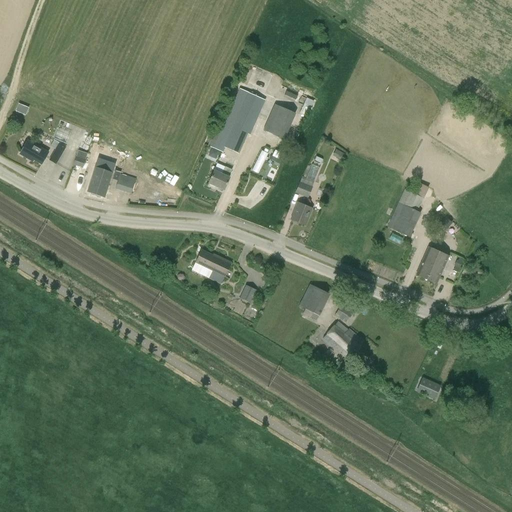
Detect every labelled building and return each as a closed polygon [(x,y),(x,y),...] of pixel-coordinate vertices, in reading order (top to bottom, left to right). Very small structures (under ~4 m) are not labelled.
[(239,88),(230,108),(226,106),(208,146),(223,152),(225,148),(239,154),(247,134),(250,135),(266,100),(239,88)] [(307,98),(303,106),(309,109),(310,109),(314,101),(307,98)] [(15,111),(25,114),(27,108),(18,104),(15,111)] [(284,140),(296,113),(274,104),(263,130),(284,140)] [(56,164),(66,147),(53,140),(50,146),(55,149),(49,160),(56,164)] [(41,164),(48,152),(28,141),(20,154),(27,158),(28,156),(41,164)] [(332,156),(340,160),(344,154),(336,149),(332,156)] [(73,165),(83,168),(87,153),(78,150),(73,165)] [(260,150),(251,170),(257,173),(267,153),(260,150)] [(224,190),(232,170),(217,163),(208,183),(224,190)] [(314,181),(319,167),(312,164),(306,178),(314,181)] [(105,197),(112,172),(95,167),(87,191),(105,197)] [(121,172),(115,170),(112,179),(118,181),(116,188),(131,193),(135,179),(120,174),(121,172)] [(295,193),(308,198),(312,187),(314,181),(302,176),(300,182),(299,182),(295,193)] [(429,187),(417,182),(412,192),(404,189),(387,226),(409,237),(421,213),(417,211),(429,187)] [(305,225),(312,208),(298,203),(291,219),(305,225)] [(400,244),(402,239),(392,233),(389,238),(400,244)] [(436,284),(448,256),(428,247),(416,275),(436,284)] [(191,270),(221,284),(224,276),(225,277),(232,263),(219,257),(219,258),(202,250),(195,262),(191,270)] [(303,314),(316,320),(319,316),(330,294),(309,284),(298,305),(305,309),(303,314)] [(246,285),(240,298),(251,303),(251,301),(254,302),(258,294),(255,293),(257,290),(246,285)] [(345,323),(353,312),(341,304),(334,315),(345,323)] [(345,357),(361,339),(348,329),(348,330),(338,321),(323,338),(345,357)] [(352,368),(366,374),(369,368),(355,362),(352,368)] [(419,376),(413,391),(432,399),(438,384),(419,376)]
